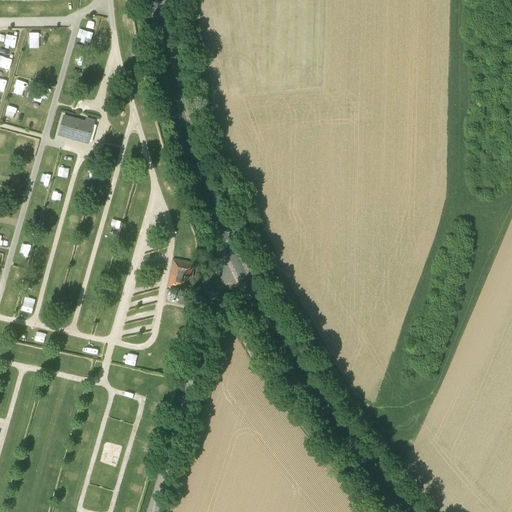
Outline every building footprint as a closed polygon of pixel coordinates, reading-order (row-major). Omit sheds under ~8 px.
[(39,9),(39,0),(29,0),(29,9),(39,9)] [(61,30),(52,30),(52,41),(61,41),(61,30)] [(30,41),(39,41),(39,31),(31,31),(30,41)] [(58,135),(88,143),(94,121),(87,119),(86,122),(64,116),(58,135)] [(15,145),(26,148),(29,139),(18,135),(15,145)] [(48,156),(45,168),(54,169),(56,158),(48,156)] [(58,175),(67,178),(69,168),(61,166),(58,175)] [(93,179),(95,172),(87,170),(85,176),(93,179)] [(91,207),(88,215),(97,218),(99,210),(91,207)] [(177,217),(182,229),(192,225),(188,213),(177,217)] [(183,233),(184,245),(195,244),(194,232),(183,233)] [(39,250),(47,251),(49,244),(40,243),(39,250)] [(189,292),(194,268),(194,265),(174,261),(169,288),(189,292)] [(73,266),(71,275),(81,277),(83,268),(73,266)] [(179,296),(178,303),(189,306),(191,298),(179,296)] [(88,306),(86,317),(96,318),(98,307),(88,306)]
